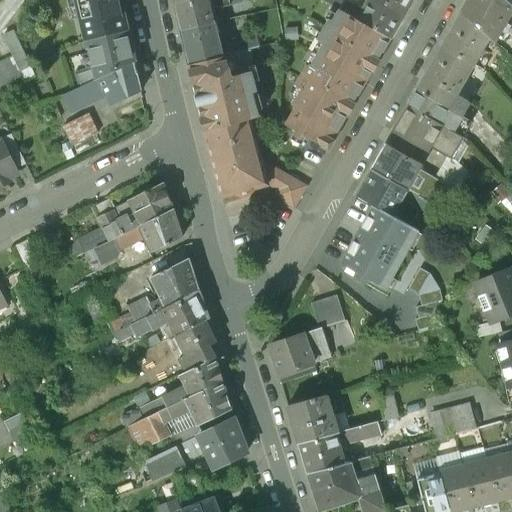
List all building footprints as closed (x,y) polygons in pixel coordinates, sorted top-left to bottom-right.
[(120,0),(78,0),(88,39),(127,30),(120,0)] [(190,0),(174,4),(180,30),(218,21),(216,8),(245,2),(245,0),(190,0)] [(323,0),(340,9),(345,0),(323,0)] [(404,15),(377,0),(369,0),(363,11),(359,8),(359,4),(352,0),(345,0),(340,9),(391,38),(404,15)] [(413,0),(377,0),(404,15),(413,0)] [(511,11),(511,5),(505,0),(467,0),(461,11),(489,38),(494,43),(511,11)] [(325,41),(311,65),(307,63),(296,84),(303,88),(292,106),(295,107),(285,124),(295,130),(293,133),(305,140),(307,136),(328,148),(391,38),(340,9),(333,21),(329,19),(318,38),(325,41)] [(489,38),(461,11),(442,45),(474,64),(489,38)] [(180,30),(189,64),(225,56),(224,56),(224,55),(258,47),(255,36),(222,43),(218,21),(180,30)] [(15,55),(0,62),(0,86),(25,75),(23,70),(33,65),(17,30),(6,35),(15,55)] [(127,30),(88,39),(94,65),(76,71),(80,87),(134,61),(127,30)] [(474,64),(442,45),(425,75),(457,94),(474,64)] [(252,49),(224,56),(225,56),(189,64),(204,131),(251,118),(259,116),(253,91),(257,90),(251,67),(255,66),(252,49)] [(80,87),(64,95),(72,111),(97,98),(95,94),(104,89),(111,104),(141,90),(134,61),(80,87)] [(457,94),(425,75),(408,105),(453,131),(470,102),(467,99),(457,94)] [(408,105),(407,105),(392,132),(428,152),(431,147),(446,156),(447,154),(458,134),(453,131),(408,105)] [(89,114),(65,125),(74,145),(98,133),(89,114)] [(251,118),(204,131),(221,197),(235,194),(238,196),(243,196),(246,196),(248,195),(251,192),(254,189),(268,185),(262,162),(251,118)] [(2,140),(0,140),(0,186),(10,181),(8,178),(18,173),(2,140)] [(420,164),(385,145),(371,169),(406,189),(423,199),(429,202),(441,182),(434,178),(418,169),(420,164)] [(452,157),(447,154),(446,156),(440,167),(463,181),(467,172),(452,157)] [(306,186),(262,162),(268,185),(277,190),(298,201),(306,186)] [(463,181),(440,167),(434,178),(441,182),(457,191),(463,181)] [(406,189),(371,169),(356,197),(374,205),(392,216),(406,189)] [(163,182),(129,199),(131,201),(116,208),(113,210),(124,232),(138,225),(174,208),(163,182)] [(298,201),(277,190),(273,197),(294,208),(298,201)] [(89,235),(85,227),(75,233),(85,252),(97,246),(114,238),(113,237),(124,232),(113,210),(116,208),(111,198),(92,207),(106,234),(102,236),(99,230),(89,235)] [(423,199),(417,210),(423,214),(429,202),(423,199)] [(418,232),(418,231),(392,216),(374,205),(341,263),(357,272),(354,277),(365,283),(368,278),(381,285),(387,275),(392,278),(409,247),(406,245),(414,230),(418,232)] [(174,208),(138,225),(144,238),(152,252),(182,237),(174,208)] [(124,232),(113,237),(114,238),(97,246),(102,257),(144,238),(138,225),(124,232)] [(189,257),(152,276),(163,298),(151,303),(150,304),(155,313),(199,291),(189,257)] [(401,282),(425,293),(435,272),(411,261),(401,282)] [(511,275),(509,268),(491,275),(492,277),(475,284),(480,296),(478,296),(484,311),(486,310),(491,322),(507,315),(508,317),(511,316),(511,275)] [(155,313),(148,317),(153,328),(168,320),(171,325),(165,328),(170,338),(205,320),(209,318),(199,291),(155,313)] [(147,295),(129,305),(133,313),(109,325),(113,333),(131,325),(148,317),(155,313),(150,304),(151,303),(147,295)] [(339,295),(313,304),(321,327),(323,327),(323,328),(348,320),(339,295)] [(148,317),(131,325),(113,333),(118,342),(135,333),(137,336),(153,328),(148,317)] [(205,320),(170,338),(180,358),(179,358),(186,371),(215,357),(209,345),(216,342),(205,320)] [(499,321),(476,326),(479,337),(501,331),(499,321)] [(321,327),(272,345),(275,353),(272,354),(280,374),(315,362),(311,350),(329,344),(323,328),(323,327),(321,327)] [(511,330),(497,334),(500,345),(511,342),(511,330)] [(511,342),(500,345),(497,346),(511,403),(511,342)] [(186,371),(180,375),(185,385),(163,396),(169,407),(185,399),(223,381),(215,357),(186,371)] [(223,381),(185,399),(191,411),(198,425),(231,408),(223,381)] [(328,395),(287,406),(298,442),(336,432),(338,432),(328,395)] [(393,395),(379,399),(384,420),(398,417),(393,395)] [(163,396),(140,408),(145,419),(169,407),(163,396)] [(145,419),(99,442),(108,464),(117,459),(121,467),(141,458),(138,452),(173,436),(167,423),(191,411),(185,399),(145,419)] [(466,406),(434,414),(440,438),(472,429),(466,406)] [(24,412),(4,421),(14,442),(34,432),(24,412)] [(234,418),(200,435),(208,451),(216,467),(247,451),(234,418)] [(338,432),(336,432),(339,441),(345,439),(346,444),(386,434),(384,428),(381,429),(379,421),(338,432)] [(336,432),(298,442),(307,472),(345,462),(339,441),(336,432)] [(200,435),(102,483),(111,501),(188,464),(187,461),(208,451),(200,435)] [(511,463),(510,454),(486,460),(497,500),(511,496),(511,463)] [(486,460),(463,466),(473,506),(497,500),(486,460)] [(345,462),(307,472),(319,511),(336,505),(338,511),(347,509),(345,502),(360,498),(362,497),(357,482),(350,461),(345,462)] [(463,466),(440,472),(450,511),(473,506),(463,466)] [(440,472),(416,478),(425,511),(449,511),(450,511),(440,472)] [(388,511),(375,475),(357,482),(362,497),(360,498),(364,511),(388,511)] [(2,491),(0,491),(0,511),(10,511),(12,511),(2,491)] [(218,511),(213,499),(179,511),(174,500),(160,507),(161,511),(218,511)]
